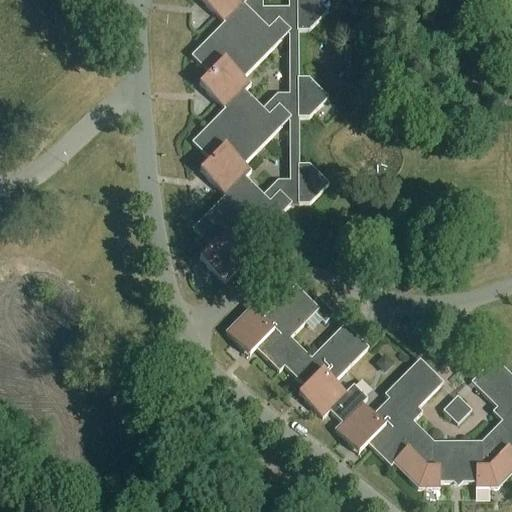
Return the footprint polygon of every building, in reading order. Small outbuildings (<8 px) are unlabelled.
[(0,0),(0,82),(7,86),(32,111),(43,100),(49,102),(45,77),(26,80),(53,27),(0,0)] [(328,15),(312,0),(288,0),(288,11),(263,11),(262,3),(259,0),(201,0),(199,2),(224,27),(191,60),(210,79),(200,89),(225,113),(192,147),(210,165),(200,175),(225,200),(192,233),(211,252),(200,263),(225,287),(251,261),(245,255),(291,208),(310,208),(329,188),(309,168),(299,169),(299,121),(309,121),(329,102),(309,82),(299,82),(298,35),(308,35),(328,15)] [(101,423),(0,337),(41,289),(16,268),(0,287),(0,377),(79,446),(64,463),(87,482),(134,428),(113,409),(101,423)] [(279,376),(284,371),(302,353),(291,342),(315,317),(325,327),(335,317),(318,301),(313,306),(296,289),(262,324),(250,312),(226,337),(250,360),(257,353),(279,376)] [(302,353),(284,371),(306,392),(299,398),(323,422),(335,434),(359,409),(347,397),(335,385),(369,351),(345,328),(311,362),(302,353)] [(511,379),(495,362),(471,386),(497,411),(493,416),(502,425),(482,446),(434,446),(414,426),(423,416),(418,412),(444,386),(420,363),(385,399),(389,403),(374,418),(362,407),(359,409),(335,434),(359,458),(368,448),(391,471),(395,466),(411,482),(409,483),(418,493),(440,492),(440,486),(476,486),(476,492),(498,492),(507,483),(505,481),(511,474),(511,379)] [(442,415),(456,429),(470,414),(456,400),(442,415)]
